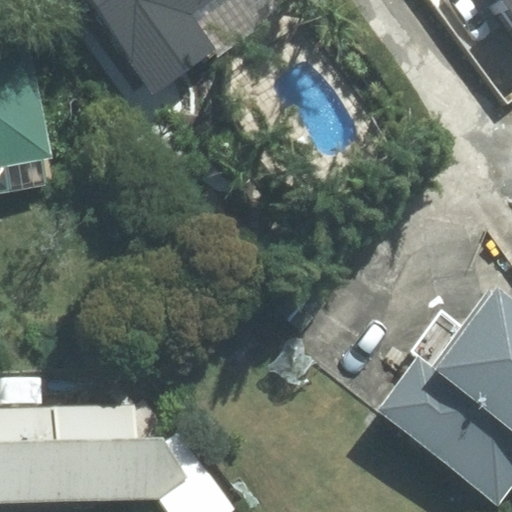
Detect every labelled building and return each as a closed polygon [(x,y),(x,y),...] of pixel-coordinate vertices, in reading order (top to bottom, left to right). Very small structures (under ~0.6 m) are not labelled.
[(60,0),(136,104),(278,0),(60,0)] [(511,0),(500,0),(511,15),(511,0)] [(11,9),(0,11),(0,173),(38,167),(11,9)] [(420,375),(402,362),(361,415),(489,511),(511,480),(511,321),(479,296),(420,375)] [(0,509),(92,511),(104,511),(105,506),(154,507),(179,483),(152,449),(124,448),(125,418),(0,414),(0,509)]
